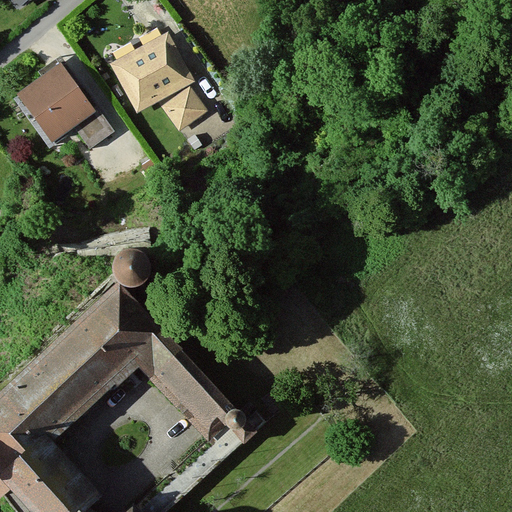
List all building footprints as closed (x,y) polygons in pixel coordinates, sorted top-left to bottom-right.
[(10,0),(17,9),(28,0),(10,0)] [(167,37),(112,67),(138,113),(193,84),(167,37)] [(92,114),(60,70),(19,100),(52,144),(74,129),(90,151),(114,133),(97,110),(92,114)] [(190,90),(162,109),(178,132),(206,112),(190,90)] [(94,233),(84,266),(105,273),(116,239),(94,233)] [(124,290),(130,291),(137,290),(142,287),(146,282),(149,276),(149,270),(148,264),(144,259),(139,255),(134,253),(127,253),(121,255),(116,259),(113,264),(111,270),(112,276),(114,282),(119,287),(124,290)] [(96,511),(86,501),(100,489),(49,433),(132,358),(207,442),(225,426),(240,443),(251,432),(119,287),(0,394),(0,489),(21,511),(96,511)]
